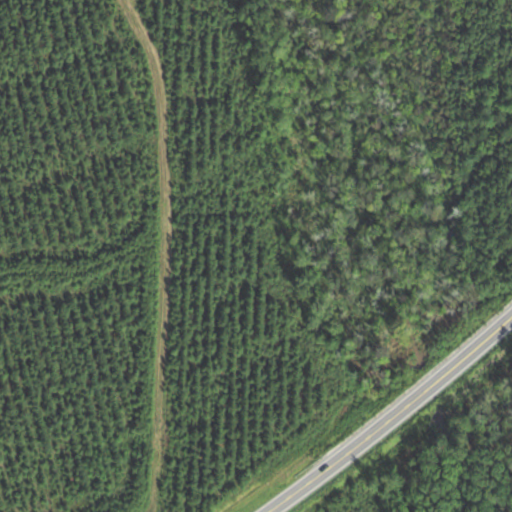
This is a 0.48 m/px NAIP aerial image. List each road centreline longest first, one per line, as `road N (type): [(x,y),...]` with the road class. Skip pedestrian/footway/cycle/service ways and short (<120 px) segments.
road 1 (track): [(106,0),(138,60),(147,109),(151,511)]
road 2 (secondary): [(268,511),(511,315)]
